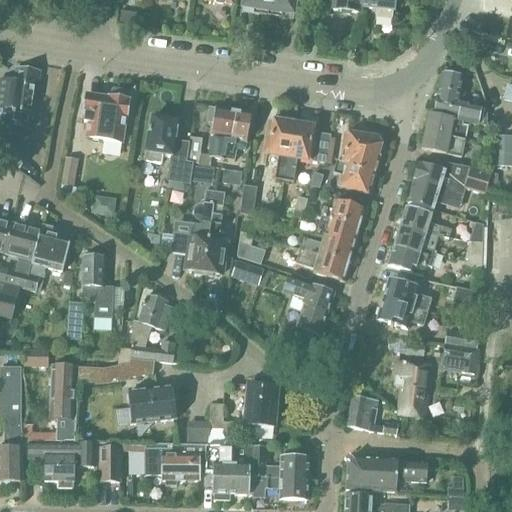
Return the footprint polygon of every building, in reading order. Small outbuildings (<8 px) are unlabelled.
[(267,18),(269,0),(243,0),(243,10),(253,11),(252,16),(267,18)] [(269,0),(267,18),(281,20),(282,15),(293,16),(294,0),(269,0)] [(333,0),(333,11),(359,14),(360,9),(361,0),(333,0)] [(361,0),(360,9),(377,11),(376,20),(391,21),(392,13),(394,13),(395,0),(361,0)] [(442,74),(435,113),(461,118),(460,122),(468,124),(486,127),(487,109),(462,104),(464,93),(460,92),(463,78),(461,78),(463,69),(450,67),(449,70),(445,69),(444,75),(442,74)] [(13,83),(0,80),(0,118),(9,120),(9,125),(29,129),(32,112),(34,113),(40,73),(16,69),(13,83)] [(123,144),(129,102),(127,102),(128,94),(127,92),(115,90),(113,92),(112,100),(88,96),(84,124),(90,125),(88,139),(123,144)] [(230,141),(235,113),(209,109),(207,121),(213,122),(211,137),(212,138),(214,138),(213,142),(218,143),(219,138),(230,141)] [(214,138),(212,138),(209,157),(234,162),(236,146),(234,145),(235,142),(246,144),(251,116),(235,113),(230,141),(219,138),(218,143),(213,142),(214,138)] [(461,118),(435,113),(434,116),(429,115),(426,129),(446,133),(445,138),(465,142),(468,124),(460,122),(461,118)] [(190,184),(193,164),(186,163),(189,145),(175,143),(175,142),(174,142),(177,122),(151,119),(145,162),(161,164),(162,156),(172,157),(168,181),(190,184)] [(284,182),(293,126),(271,123),(266,154),(278,156),(274,180),(284,182)] [(315,130),(293,126),(284,182),(293,183),(297,160),(326,164),(330,137),(314,134),(315,130)] [(446,133),(426,129),(422,150),(462,158),(465,142),(445,138),(446,133)] [(336,165),(376,177),(378,169),(374,168),(381,145),(377,140),(347,135),(342,164),(337,162),(336,165)] [(511,137),(492,138),(492,169),(511,168),(511,137)] [(186,163),(193,164),(199,165),(203,140),(190,138),(189,145),(186,163)] [(26,158),(3,142),(0,139),(0,156),(18,169),(26,158)] [(486,150),(474,148),(472,160),(484,162),(486,150)] [(73,188),(78,161),(66,159),(61,186),(73,188)] [(465,189),(484,195),(491,172),(448,164),(445,173),(418,165),(407,203),(434,211),(436,202),(455,208),(456,201),(461,202),(465,189)] [(376,177),(336,165),(334,175),(343,178),(340,187),(368,195),(371,185),(373,186),(376,177)] [(323,178),(313,175),(309,187),(319,190),(323,178)] [(170,256),(188,258),(186,272),(193,273),(193,276),(203,278),(212,216),(214,206),(216,194),(206,192),(204,205),(203,205),(203,207),(199,208),(196,210),(194,213),(195,217),(197,221),(201,222),(200,227),(174,224),(170,256)] [(216,194),(214,206),(223,208),(225,195),(216,194)] [(255,201),(242,197),(239,216),(252,218),(255,201)] [(297,199),(294,211),(303,214),(307,201),(297,199)] [(324,209),(321,219),(360,230),(362,221),(360,221),(363,210),(336,203),(334,212),(324,209)] [(405,208),(399,228),(438,239),(438,238),(448,241),(451,232),(428,225),(431,216),(405,208)] [(303,214),(294,211),(291,219),(301,222),(303,214)] [(212,279),(212,275),(221,277),(226,244),(219,243),(222,217),(212,216),(203,278),(212,279)] [(360,230),(321,219),(316,236),(325,239),(352,247),(355,237),(357,238),(360,230)] [(244,220),(240,232),(253,236),(257,223),(244,220)] [(0,252),(3,253),(10,227),(0,224),(0,252)] [(475,225),(469,243),(483,243),(483,228),(475,225)] [(19,257),(15,273),(25,276),(28,276),(31,265),(32,265),(40,234),(10,227),(3,253),(19,257)] [(42,227),(40,234),(32,265),(31,265),(28,276),(39,279),(36,291),(40,293),(44,275),(43,275),(44,268),(62,273),(70,242),(57,239),(59,231),(42,227)] [(421,248),(434,252),(438,239),(399,228),(393,248),(420,255),(421,248)] [(250,247),(253,236),(240,232),(240,233),(237,254),(237,255),(237,256),(238,256),(260,263),(264,253),(250,247)] [(303,241),(300,250),(311,254),(349,266),(352,257),(349,256),(352,247),(325,239),(323,247),(303,241)] [(470,244),(465,259),(482,262),(483,243),(469,243),(468,244),(470,244)] [(420,255),(393,248),(388,266),(423,277),(426,266),(431,268),(436,252),(434,252),(421,248),(420,255)] [(311,254),(300,250),(295,267),(316,273),(315,275),(342,283),(345,273),(347,273),(349,266),(311,254)] [(113,313),(113,288),(104,288),(104,258),(82,258),(82,298),(113,313)] [(482,262),(465,259),(464,261),(467,262),(465,268),(482,273),(482,262)] [(230,279),(258,288),(263,272),(236,263),(230,279)] [(0,282),(9,284),(12,272),(0,269),(0,282)] [(15,273),(12,272),(9,284),(19,287),(22,288),(25,276),(15,273)] [(35,293),(36,291),(39,279),(28,276),(25,276),(22,288),(19,287),(19,289),(35,293)] [(313,335),(319,337),(334,295),(289,279),(284,291),(292,294),(291,296),(306,302),(304,303),(303,304),(302,306),(302,307),(302,309),(302,311),(302,313),(297,329),(298,329),(295,337),(311,342),(313,335)] [(389,280),(383,300),(427,314),(431,300),(417,296),(419,289),(389,280)] [(0,319),(10,322),(19,289),(19,287),(9,284),(0,282),(0,319)] [(480,295),(456,290),(452,305),(468,309),(466,317),(479,318),(480,295)] [(172,364),(174,346),(161,344),(161,351),(144,349),(150,329),(164,334),(173,311),(167,309),(168,305),(148,297),(138,323),(133,322),(132,347),(130,359),(154,362),(172,364)] [(427,314),(383,300),(377,321),(407,330),(410,322),(423,326),(427,314)] [(79,340),(82,305),(68,303),(65,339),(79,340)] [(476,350),(478,338),(447,332),(445,345),(476,350)] [(473,376),(478,351),(445,345),(440,370),(473,376)] [(424,348),(408,346),(407,356),(423,358),(424,348)] [(22,369),(47,369),(48,353),(23,352),(22,369)] [(78,369),(77,386),(152,376),(151,377),(152,377),(154,362),(130,359),(129,365),(103,371),(78,369)] [(425,418),(431,366),(397,362),(394,386),(402,387),(399,415),(425,418)] [(73,423),(75,369),(51,368),(49,422),(63,423),(73,423)] [(11,483),(21,483),(20,369),(0,369),(0,397),(0,421),(4,421),(5,450),(0,449),(0,484),(1,486),(2,486),(8,486),(9,486),(11,483)] [(273,429),(277,389),(249,386),(245,426),(255,427),(273,429)] [(128,394),(131,426),(175,421),(171,390),(128,394)] [(353,396),(347,428),(373,433),(397,436),(398,426),(384,425),(384,428),(374,426),(379,401),(353,396)] [(210,426),(210,447),(231,447),(232,431),(228,431),(228,424),(222,424),(222,406),(210,406),(210,426)] [(56,435),(56,443),(64,443),(74,443),(75,423),(73,423),(63,423),(62,435),(56,435)] [(73,469),(95,469),(96,450),(96,446),(72,445),(28,445),(28,443),(23,443),(23,451),(26,451),(26,460),(45,460),(45,483),(57,483),(57,489),(71,490),(71,484),(73,484),(73,469)] [(199,462),(205,463),(205,447),(177,446),(147,445),(147,449),(146,449),(145,476),(162,476),(161,482),(198,483),(199,462)] [(248,480),(252,480),(253,480),(253,459),(254,449),(254,447),(231,447),(210,447),(205,447),(205,463),(205,474),(214,474),(213,505),(230,505),(230,499),(247,499),(248,480)] [(280,479),(308,480),(308,459),(280,459),(280,469),(265,469),(265,450),(254,449),(253,459),(253,480),(263,480),(263,479),(272,479),(272,481),(280,481),(280,479)] [(120,450),(96,450),(95,469),(95,476),(100,476),(100,484),(120,484),(120,450)] [(426,485),(428,463),(352,459),(347,464),(346,492),(396,494),(396,483),(426,485)] [(280,479),(280,481),(272,481),(272,479),(263,479),(263,480),(253,480),(252,480),(252,500),(264,501),(264,491),(279,492),(279,501),(307,501),(308,480),(280,479)] [(344,511),(409,511),(410,507),(384,505),(384,507),(372,506),(372,498),(345,496),(344,511)]
